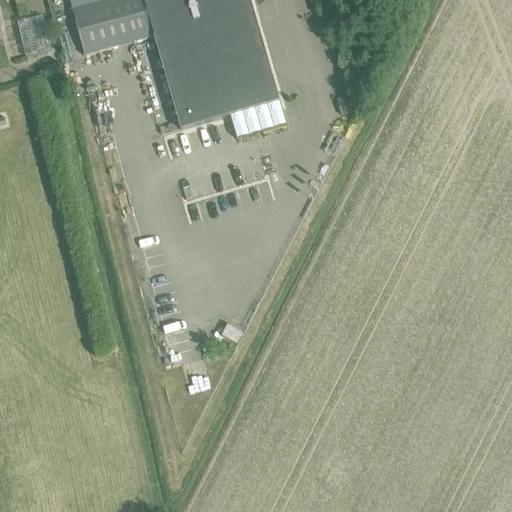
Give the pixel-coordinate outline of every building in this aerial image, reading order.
[(143,0),(68,0),(85,59),(154,40),(143,0)] [(143,0),(154,40),(181,133),(250,113),(270,115),(271,107),(280,104),(249,0),(143,0)] [(44,16),(19,23),(28,59),(54,52),(44,16)] [(347,100),(336,103),(340,119),(352,116),(347,100)] [(227,328),(222,339),(237,347),(242,336),(227,328)]
